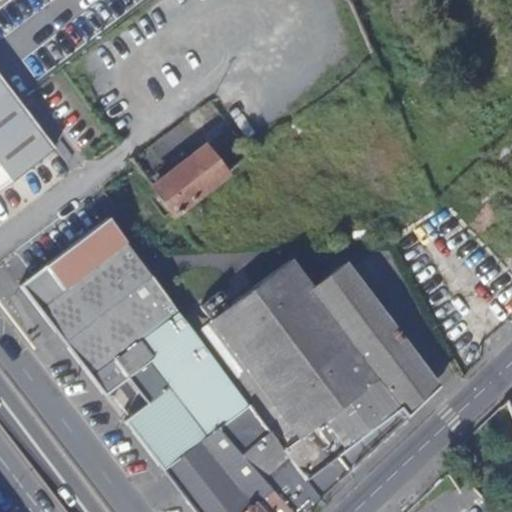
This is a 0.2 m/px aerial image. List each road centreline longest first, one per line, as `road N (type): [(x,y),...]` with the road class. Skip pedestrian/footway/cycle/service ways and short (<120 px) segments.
road 1 (secondary): [(511,359),(353,511)]
road 2 (primary): [(133,511),(0,338)]
road 3 (primary): [(86,511),(0,398)]
